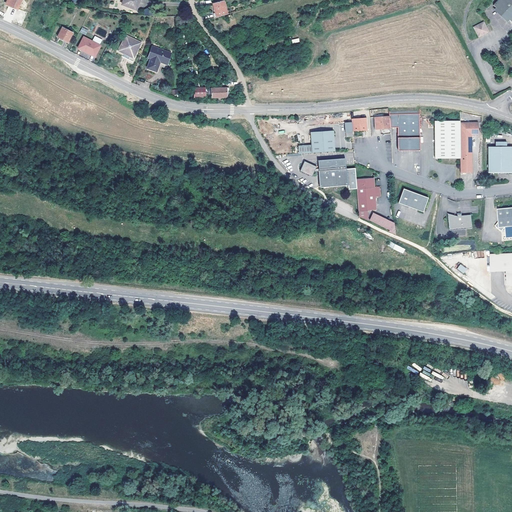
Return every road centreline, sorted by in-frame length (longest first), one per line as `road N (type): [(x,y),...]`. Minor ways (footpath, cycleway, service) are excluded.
road 1 (primary): [(0,282),(412,330),(511,351)]
road 2 (track): [(0,329),(95,343),(240,344),(335,366)]
road 3 (tertiary): [(246,110),(424,100),(511,118)]
road 4 (tertiary): [(0,24),(171,104),(246,110)]
road 5 (track): [(354,219),(426,253),(511,314)]
road 6 (unclassified): [(511,189),(456,194),(373,162),(364,150)]
road 7 (unclassified): [(246,110),(288,180),(354,219)]
road 8 (unclassified): [(190,0),(240,77),(246,110)]
